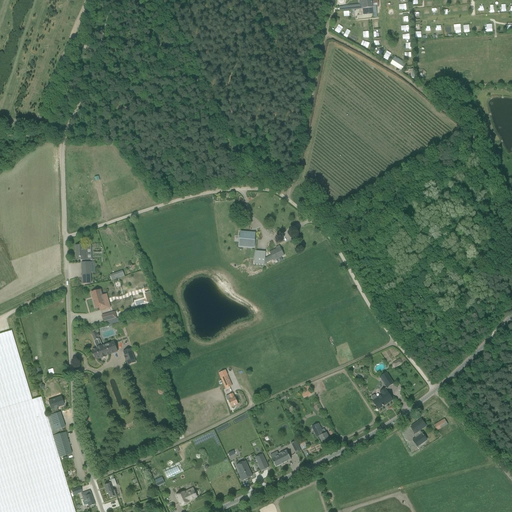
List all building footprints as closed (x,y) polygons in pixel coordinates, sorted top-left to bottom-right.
[(373,0),(372,0),(361,0),(362,5),(354,6),(354,10),(373,8),(378,7),(377,0),(373,0)] [(338,24),(334,31),(339,34),(343,27),(338,24)] [(391,64),(401,71),(405,65),(395,58),(391,64)] [(241,233),(241,236),(240,242),(240,246),(253,247),(255,234),(241,233)] [(88,260),(87,245),(75,246),(76,257),(80,257),(81,260),(88,260)] [(277,249),(270,253),(274,261),(284,256),(279,246),(276,248),(277,249)] [(260,258),(261,252),(255,252),(254,265),(264,266),(264,259),(260,258)] [(87,277),(91,276),(90,263),(90,262),(87,263),(82,263),(82,277),(87,277)] [(91,293),(95,309),(99,308),(100,310),(105,309),(100,290),(91,293)] [(0,511),(75,511),(59,458),(47,417),(41,397),(32,400),(12,331),(0,334),(0,511)] [(102,346),(100,340),(99,339),(95,341),(94,342),(97,348),(93,350),(96,360),(100,358),(101,359),(106,356),(118,352),(114,342),(102,346)] [(128,365),(135,362),(131,349),(124,352),(125,356),(126,361),(127,360),(128,365)] [(399,359),(392,363),(395,368),(402,363),(402,362),(400,359),(399,359)] [(219,374),(221,378),(226,389),(233,386),(228,375),(226,370),(219,374)] [(380,377),(387,388),(394,384),(386,373),(380,377)] [(371,398),(375,405),(378,410),(393,400),(387,392),(385,389),(380,392),(382,395),(377,398),(375,396),(374,395),(372,397),(372,398),(371,398)] [(231,407),(238,404),(235,397),(233,394),(226,397),(227,400),(228,401),(231,407)] [(48,413),(49,416),(58,413),(57,408),(64,405),(61,397),(48,402),(51,410),(51,409),(52,412),(48,413)] [(60,412),(58,413),(49,416),(47,417),(59,458),(71,454),(65,433),(63,433),(62,429),(62,428),(65,427),(60,412)] [(422,433),(420,430),(426,426),(422,419),(411,427),(416,434),(414,435),(416,438),(412,440),(417,448),(428,440),(423,433),(422,433)] [(437,430),(447,424),(445,419),(434,425),(437,430)] [(319,436),(323,444),(329,440),(327,437),(328,437),(326,433),(324,434),(322,431),(318,433),(320,436),(319,436)] [(286,450),(278,454),(279,455),(272,458),(275,466),(291,459),(286,450)] [(258,463),(262,471),(269,467),(262,454),(255,457),(257,460),(258,463)] [(242,463),(242,462),(236,465),(240,473),(239,474),(242,481),(253,476),(247,463),(243,465),(242,463)] [(158,487),(165,483),(164,482),(162,477),(155,480),(157,486),(158,487)] [(109,481),(110,484),(104,486),(107,494),(109,493),(110,498),(117,496),(115,491),(113,491),(112,487),(117,486),(115,479),(109,481)] [(95,505),(90,491),(81,494),(84,502),(83,502),(84,506),(88,505),(88,507),(95,505)] [(186,495),(185,494),(184,492),(176,496),(177,497),(181,506),(189,502),(188,501),(197,497),(194,491),(186,495)]
